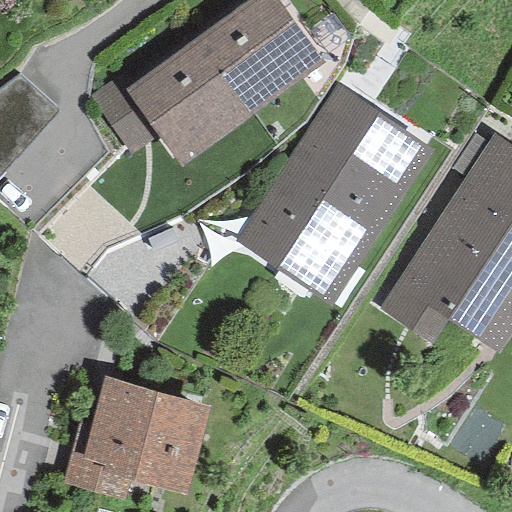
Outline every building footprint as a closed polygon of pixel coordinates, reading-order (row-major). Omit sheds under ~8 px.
[(130,156),(157,137),(178,167),(324,65),(278,0),(250,0),(129,85),(121,74),(88,96),(130,156)] [(0,166),(56,108),(19,75),(0,90),(0,166)] [(432,150),(336,83),(233,241),(329,307),(432,150)] [(511,147),(492,134),(378,309),(430,346),(446,322),(497,354),(511,331),(511,147)] [(208,409),(103,378),(90,427),(81,459),(103,466),(101,472),(129,480),(185,496),(208,409)] [(123,502),(129,480),(101,472),(103,466),(81,459),(90,427),(78,423),(61,484),(123,502)]
